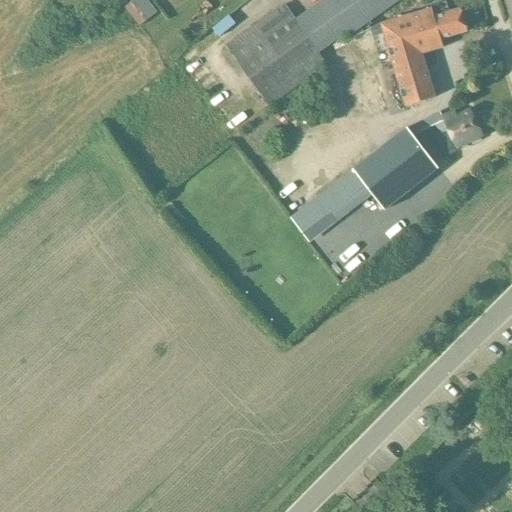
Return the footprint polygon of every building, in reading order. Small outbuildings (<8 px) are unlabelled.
[(140,24),(157,10),(148,0),(132,0),(125,6),(140,24)] [(350,35),(400,0),(323,0),(296,19),(286,4),(225,47),(268,106),(327,64),(319,52),(348,32),(350,35)] [(431,6),(432,8),(382,23),(386,44),(395,76),(396,76),(427,67),(427,68),(423,54),(444,48),(441,39),(468,31),(461,9),(450,12),(447,1),(431,6)] [(393,111),(377,45),(347,52),(344,40),(334,42),(354,121),(393,111)] [(436,98),(427,67),(396,76),(405,107),(436,98)] [(454,112),(443,117),(441,112),(428,119),(432,127),(435,125),(439,135),(431,139),(441,160),(459,151),(457,148),(483,136),(471,110),(459,116),(456,115),(454,112)] [(407,129),(316,199),(330,216),(367,188),(384,211),(438,169),(407,129)]
